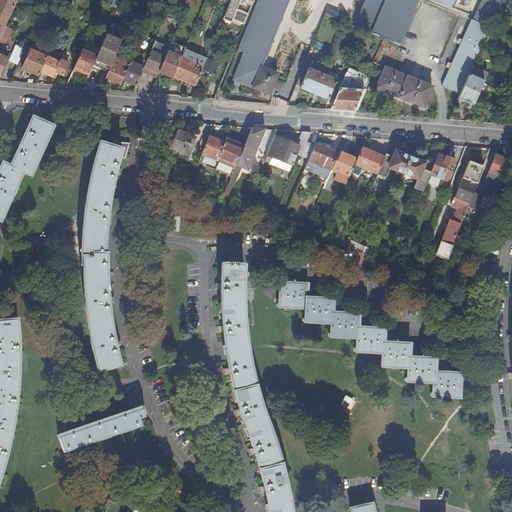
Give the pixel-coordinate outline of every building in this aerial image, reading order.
[(0,0),(0,13),(10,18),(17,0),(0,0)] [(257,0),(237,50),(244,53),(233,80),(269,95),(277,74),(261,67),(288,0),(257,0)] [(366,0),(355,27),(400,46),(419,0),(366,0)] [(482,0),(473,21),(490,28),(496,15),(502,0),(482,0)] [(511,0),(502,0),(496,15),(510,20),(511,14),(511,0)] [(0,39),(6,26),(10,18),(0,13),(0,39)] [(473,67),(490,28),(473,21),(472,20),(444,85),(462,92),(473,67)] [(0,39),(0,41),(5,44),(12,29),(6,26),(0,39)] [(97,55),(96,60),(111,66),(112,64),(116,54),(121,42),(106,35),(97,55)] [(0,76),(8,58),(0,54),(0,50),(3,52),(6,44),(5,44),(0,41),(0,76)] [(153,47),(144,67),(143,70),(157,77),(160,71),(167,53),(153,47)] [(83,49),(74,69),(88,75),(96,60),(97,55),(83,49)] [(31,73),(39,76),(41,72),(47,57),(31,50),(22,70),(30,74),(31,73)] [(167,53),(160,71),(173,77),(174,76),(181,58),(168,52),(167,53)] [(131,61),(116,54),(112,64),(126,70),(130,61),(131,61)] [(47,57),(41,72),(53,78),(56,73),(63,76),(68,63),(53,57),(52,59),(47,57)] [(182,80),(196,86),(204,67),(184,59),(181,58),(174,76),(182,80)] [(122,80),(136,86),(143,70),(144,67),(130,61),(126,70),(122,80)] [(111,66),(106,78),(121,84),(122,80),(126,70),(112,64),(111,66)] [(334,101),(341,85),(336,82),(336,80),(328,77),(330,72),(317,66),(315,71),(308,68),(306,75),(301,73),(296,85),(300,87),(300,88),(328,99),(329,99),(334,101)] [(462,92),(458,100),(472,106),(487,73),(473,67),(462,92)] [(377,88),(409,102),(418,81),(385,68),(377,88)] [(331,110),(354,112),(363,88),(359,87),(356,92),(344,91),(350,76),(346,74),(341,85),(334,101),(331,110)] [(433,88),(418,81),(409,102),(423,108),(433,88)] [(54,127),(33,117),(11,166),(3,163),(0,169),(0,220),(1,221),(23,172),(31,175),(54,127)] [(265,129),(251,128),(244,147),(236,165),(241,167),(248,170),(256,151),(265,129)] [(173,135),(161,130),(156,140),(169,145),(173,135)] [(195,138),(177,131),(170,148),(188,156),(195,138)] [(296,145),(275,136),(274,136),(266,155),(267,155),(273,158),(270,163),(288,171),(291,165),(292,166),(300,146),(304,148),(307,142),(311,133),(302,132),(296,145)] [(258,154),(266,157),(274,136),(267,133),(258,154)] [(224,143),(210,136),(202,154),(217,160),(224,143)] [(226,139),(224,143),(217,160),(235,167),(236,165),(244,147),(226,139)] [(126,159),(130,143),(118,142),(114,141),(113,146),(101,143),(95,160),(90,176),(85,205),(84,218),(83,225),(82,238),(81,253),(83,253),(83,278),(85,303),(88,322),(92,349),(98,371),(120,365),(116,350),(113,336),(110,319),(107,295),(106,254),(104,254),(106,223),(106,221),(110,197),(113,180),(120,157),(126,159)] [(307,142),(304,148),(301,156),(309,159),(314,146),(307,142)] [(316,144),(314,146),(309,159),(305,169),(327,179),(331,170),(338,153),(316,144)] [(362,147),(356,159),(355,164),(377,174),(384,157),(362,147)] [(386,154),(384,157),(377,174),(386,177),(389,169),(403,174),(410,156),(395,150),(393,157),(386,154)] [(339,151),(338,153),(331,170),(337,172),(334,180),(345,185),(355,164),(356,159),(339,151)] [(438,153),(430,172),(429,174),(447,181),(455,160),(454,160),(455,157),(446,154),(445,156),(438,153)] [(202,154),(200,161),(214,167),(217,160),(202,154)] [(482,190),(497,195),(503,177),(502,177),(508,160),(495,155),(482,190)] [(425,163),(410,156),(403,174),(416,180),(413,188),(423,191),(429,174),(430,172),(423,169),(425,163)] [(472,193),(481,170),(463,163),(446,208),(453,210),(444,233),(443,236),(440,235),(438,240),(441,241),(438,250),(436,255),(447,260),(467,207),(472,193)] [(481,197),(472,193),(467,207),(476,211),(481,197)] [(244,210),(242,215),(249,218),(252,213),(244,210)] [(365,263),(371,248),(351,240),(345,256),(365,263)] [(243,287),(244,265),(237,264),(237,263),(229,262),(229,264),(221,263),(221,285),(221,303),(223,324),(225,343),(227,357),(230,374),(235,392),(243,418),(255,452),(261,472),(266,499),(268,510),(268,511),(289,511),(289,509),(286,495),(285,485),(287,485),(282,475),(280,465),(282,465),(278,455),(274,444),(276,444),(269,429),(265,421),(263,414),(262,404),(260,405),(257,396),(256,385),(254,386),(252,375),(252,366),(249,366),(244,333),(244,327),(245,327),(243,318),(242,308),(244,307),(242,298),(241,287),(243,287)] [(430,280),(415,274),(410,288),(424,294),(430,280)] [(459,391),(460,374),(451,373),(451,372),(443,371),(444,373),(434,372),(434,358),(425,358),(425,357),(418,356),(418,358),(409,357),(409,344),(400,343),(400,342),(392,341),(392,343),(383,342),(384,329),(374,328),(374,327),(367,327),(367,328),(358,327),(358,314),(348,313),(348,312),(341,311),(341,313),(332,312),(333,298),(323,298),(323,297),(316,296),(316,298),(307,297),(307,284),(298,283),(298,282),(291,282),(291,283),(280,282),(279,307),(306,308),(305,319),(310,320),(310,322),(331,323),(330,334),(335,334),(335,337),(356,338),(356,349),(361,349),(361,352),(382,353),(382,364),(387,364),(387,367),(408,368),(407,379),(412,379),(412,382),(433,383),(432,394),(437,394),(437,397),(448,397),(454,397),(454,395),(459,395),(459,391)] [(17,319),(0,321),(0,478),(5,463),(10,441),(15,414),(16,401),(18,381),(19,362),(18,337),(17,319)] [(139,418),(146,416),(142,406),(58,435),(64,452),(142,425),(139,418)] [(374,511),(372,503),(350,508),(351,511),(374,511)]
